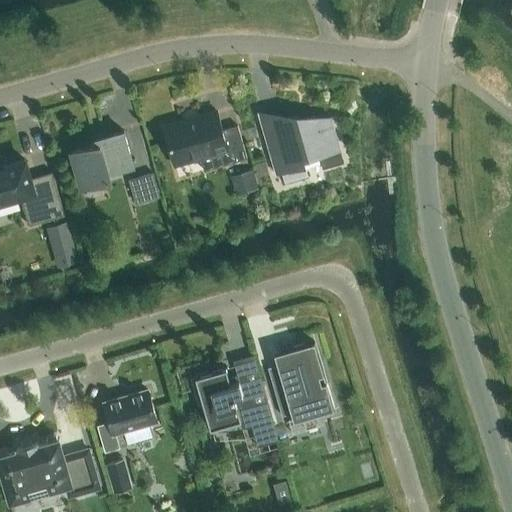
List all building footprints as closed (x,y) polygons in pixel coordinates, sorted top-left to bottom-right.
[(247,158),(238,125),(222,129),(217,110),(164,126),(175,164),(200,157),(204,170),(247,158)] [(322,168),(343,162),(331,117),(317,121),(315,116),(298,121),(296,115),(281,119),(279,114),(262,119),(260,113),(259,113),(276,173),(281,172),(284,183),(307,177),(302,159),(318,154),(322,168)] [(109,172),(133,165),(123,130),(105,135),(107,141),(71,151),(81,186),(110,177),(109,172)] [(64,214),(52,172),(30,178),(24,159),(6,164),(6,163),(0,164),(0,200),(20,195),(29,224),(64,214)] [(258,188),(253,169),(230,176),(235,194),(258,188)] [(135,203),(159,196),(152,172),(128,179),(135,203)] [(57,245),(72,241),(67,223),(53,227),(57,245)] [(291,413),(293,420),(333,408),(314,341),(273,353),(277,364),(267,367),(281,415),(291,413)] [(210,428),(239,419),(242,428),(251,425),(257,446),(278,440),(260,378),(240,384),(239,380),(230,382),(226,367),(190,377),(198,404),(203,403),(210,428)] [(156,420),(147,389),(104,402),(110,422),(98,425),(105,450),(118,446),(114,432),(156,420)] [(99,487),(88,448),(64,455),(59,438),(38,444),(37,441),(17,447),(17,450),(0,454),(0,468),(9,500),(70,483),(73,494),(99,487)] [(109,460),(117,489),(135,484),(128,455),(109,460)]
